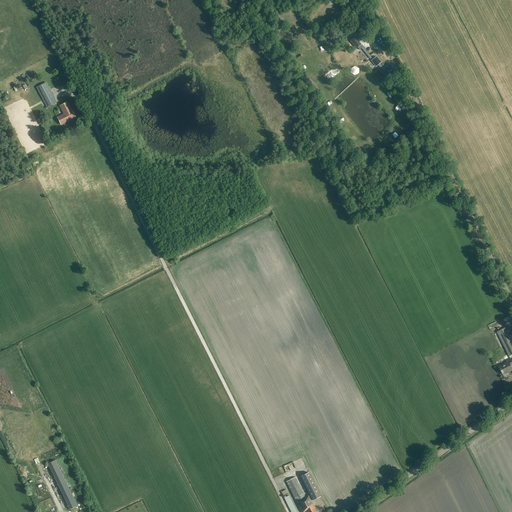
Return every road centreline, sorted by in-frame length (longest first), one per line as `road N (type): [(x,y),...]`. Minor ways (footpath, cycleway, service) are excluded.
road 1 (track): [(290,511),(85,105),(58,93)]
road 2 (unclassified): [(511,305),(372,19)]
road 3 (tertiary): [(353,511),(511,402)]
